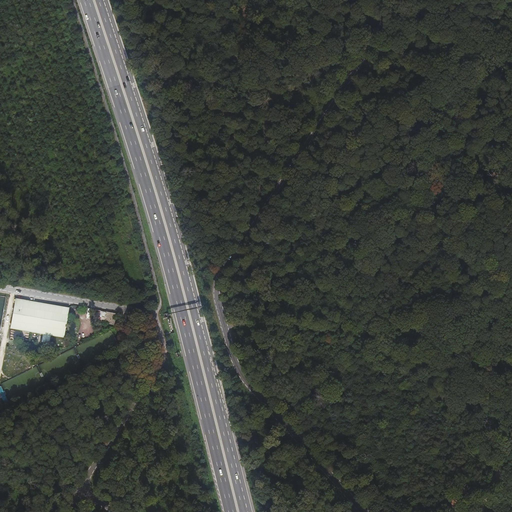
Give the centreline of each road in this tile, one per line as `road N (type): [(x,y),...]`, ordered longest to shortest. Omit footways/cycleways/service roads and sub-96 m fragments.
road 1 (unclassified): [(362,511),(233,367),(215,310),(232,264),(402,0)]
road 2 (trunk): [(243,511),(170,221),(99,0)]
road 3 (trunk): [(86,0),(170,270),(230,511)]
road 4 (track): [(511,60),(121,0)]
road 5 (unclassified): [(0,287),(156,320),(162,354),(78,488),(113,511)]
road 6 (track): [(511,150),(217,292)]
road 7 (track): [(218,331),(511,341)]
road 8 (track): [(161,336),(0,417)]
